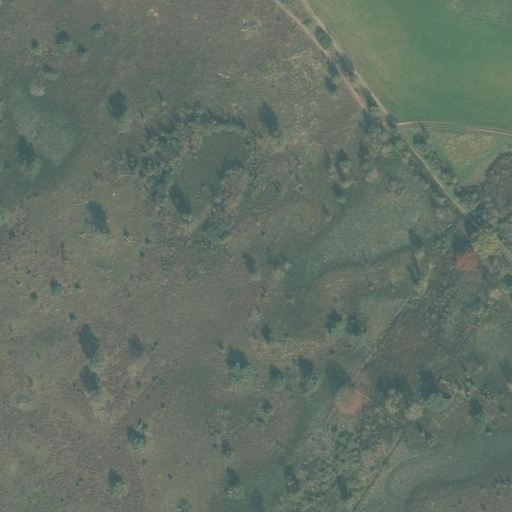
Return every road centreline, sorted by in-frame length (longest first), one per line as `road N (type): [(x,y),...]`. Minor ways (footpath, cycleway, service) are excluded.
road 1 (track): [(511,261),(463,214),(301,0)]
road 2 (unknown): [(275,0),(375,122),(511,135)]
